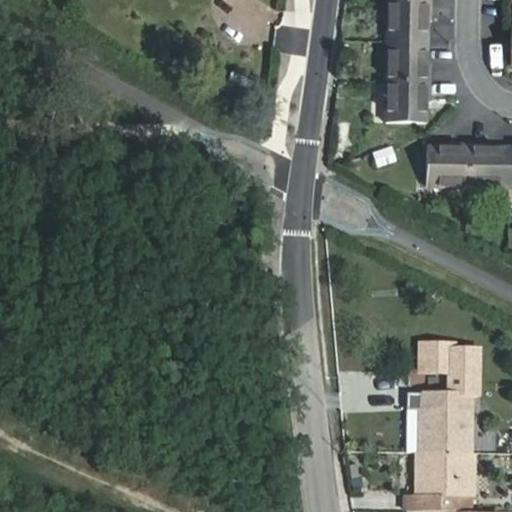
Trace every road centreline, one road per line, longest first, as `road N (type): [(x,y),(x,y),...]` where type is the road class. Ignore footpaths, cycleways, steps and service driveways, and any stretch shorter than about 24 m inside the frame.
road 1 (residential): [(317,0),(297,182),(325,511)]
road 2 (residential): [(511,102),(485,89),(467,63),(468,0)]
